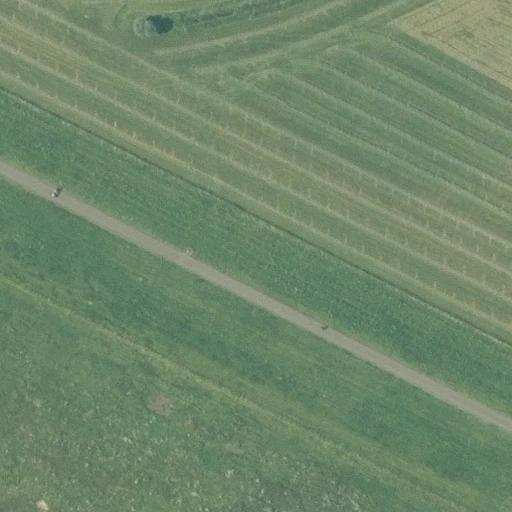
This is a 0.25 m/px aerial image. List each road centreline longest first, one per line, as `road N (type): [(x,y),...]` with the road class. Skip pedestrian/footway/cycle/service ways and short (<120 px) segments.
road 1 (track): [(511,427),(0,170)]
road 2 (track): [(494,511),(19,273)]
